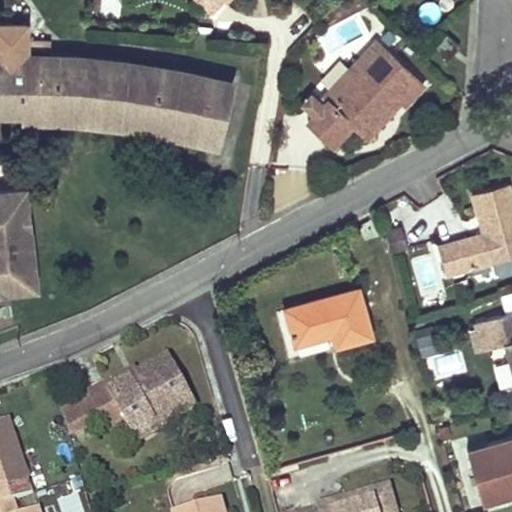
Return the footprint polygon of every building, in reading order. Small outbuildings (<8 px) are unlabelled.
[(119,0),(102,0),(102,19),(118,20),(119,0)] [(196,0),(210,13),(221,0),(196,0)] [(0,284),(4,284),(5,290),(26,287),(25,281),(35,280),(28,225),(24,226),(22,210),(27,209),(24,187),(0,189),(0,112),(22,114),(22,112),(71,114),(119,120),(166,127),(218,138),(230,87),(180,76),(147,70),(98,63),(62,60),(22,59),(22,51),(23,23),(0,21),(0,284)] [(445,34),(433,47),(446,60),(458,46),(445,34)] [(423,85),(375,40),(350,67),(330,88),(327,92),(331,95),(323,103),(312,114),(307,121),(332,145),(351,124),(355,128),(361,128),(370,118),(370,113),(389,92),(398,100),(404,105),(423,85)] [(72,53),(22,51),(22,59),(62,60),(98,63),(147,70),(180,76),(230,87),(231,81),(178,68),(127,60),(72,53)] [(319,78),(330,88),(350,67),(339,57),(319,78)] [(312,114),(323,103),(311,92),(301,104),(312,114)] [(368,133),(398,100),(389,92),(370,113),(370,118),(361,128),(355,128),(360,133),(368,133)] [(22,112),(22,114),(22,119),(73,121),(121,126),(170,134),(216,145),(218,138),(166,127),(119,120),(71,114),(22,112)] [(446,276),(511,256),(511,197),(508,183),(472,194),(483,234),(438,247),(446,276)] [(398,222),(382,226),(388,246),(403,242),(398,222)] [(357,288),(284,307),(294,342),(332,331),(335,343),(336,343),(370,333),(357,288)] [(511,368),(511,311),(492,317),(500,344),(505,342),(511,368)] [(500,344),(492,317),(472,322),(480,349),(500,344)] [(439,324),(419,329),(425,354),(446,349),(439,324)] [(458,353),(436,358),(439,374),(462,368),(458,353)] [(106,383),(89,392),(104,419),(111,433),(128,424),(130,429),(133,435),(171,413),(173,418),(195,406),(167,357),(140,372),(109,389),(106,383)] [(136,366),(106,383),(109,389),(140,372),(136,366)] [(89,392),(77,399),(86,429),(104,419),(89,392)] [(77,399),(62,407),(70,438),(86,429),(77,399)] [(171,413),(133,435),(137,443),(175,421),(173,418),(171,413)] [(0,424),(0,507),(12,503),(7,489),(28,482),(25,473),(17,469),(14,460),(20,458),(8,422),(0,424)] [(128,424),(111,433),(114,439),(130,429),(128,424)] [(511,434),(466,448),(481,500),(511,491),(511,434)] [(25,473),(20,458),(14,460),(17,469),(25,473)] [(394,511),(388,488),(299,511),(394,511)] [(173,511),(224,511),(221,498),(173,511)] [(14,511),(12,503),(0,507),(0,511),(37,511),(33,511),(14,511)]
